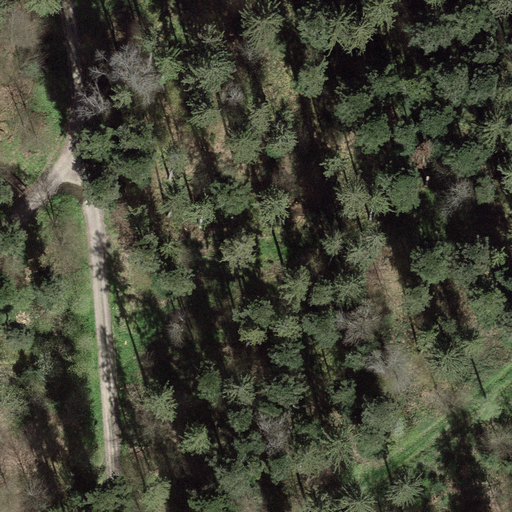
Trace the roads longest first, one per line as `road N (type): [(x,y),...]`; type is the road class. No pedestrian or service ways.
road 1 (track): [(107,511),(84,128),(62,0)]
road 2 (track): [(84,128),(56,171),(0,228)]
